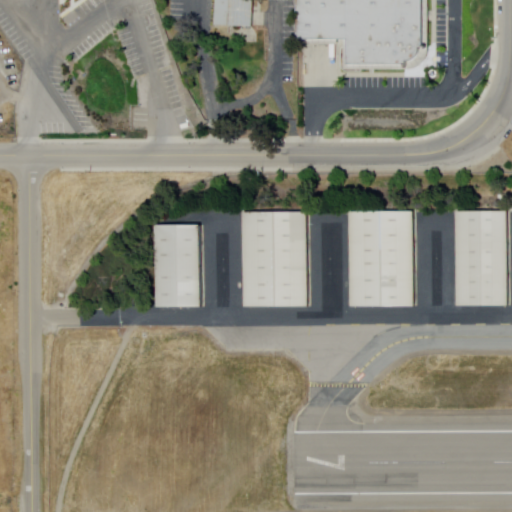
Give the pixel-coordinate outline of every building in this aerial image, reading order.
[(257,0),(256,27),(220,24),(220,0),(257,0)] [(306,0),(430,0),(431,48),(432,52),(430,58),(427,63),(421,67),(416,70),(348,72),(344,69),(343,62),(344,55),(341,56),(341,40),(306,39),(306,0)] [(507,306),(457,306),(456,212),(507,212),(507,306)] [(309,307),(246,307),(246,214),(309,213),(309,307)] [(412,308),(349,308),(349,214),(412,214),(412,308)] [(203,307),(159,307),(159,226),(203,226),(203,307)]
